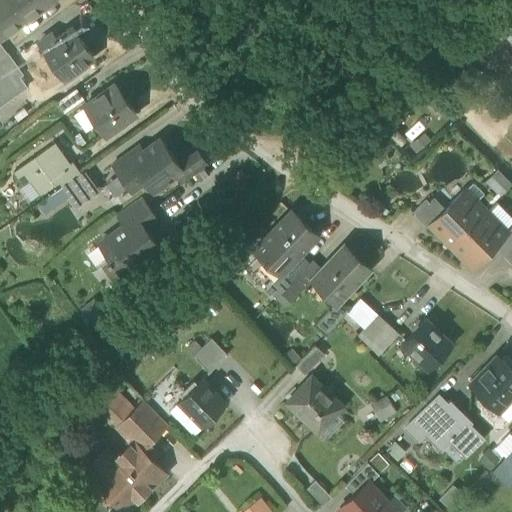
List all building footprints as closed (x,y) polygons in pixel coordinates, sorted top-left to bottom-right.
[(0,0),(0,35),(1,37),(24,21),(9,0),(0,0)] [(9,0),(24,21),(53,0),(9,0)] [(42,49),(50,61),(62,79),(93,57),(72,27),(55,39),(51,33),(37,43),(42,49)] [(0,84),(10,99),(26,87),(11,66),(15,64),(6,52),(0,56),(0,84)] [(97,123),(105,135),(136,113),(115,83),(84,105),(97,123)] [(10,99),(0,84),(0,105),(2,104),(3,105),(10,99)] [(84,99),(76,88),(57,102),(64,113),(84,99)] [(85,132),(97,123),(84,105),(72,113),(85,132)] [(424,132),(409,146),(415,154),(431,140),(424,132)] [(143,181),(151,192),(174,175),(183,169),(179,163),(160,137),(143,150),(140,145),(111,165),(130,191),(143,181)] [(29,180),(39,194),(57,181),(61,186),(80,173),(72,162),(70,164),(55,143),(15,172),(23,184),(29,180)] [(174,175),(181,184),(207,164),(197,150),(179,163),(183,169),(174,175)] [(511,184),(511,181),(498,168),(484,182),(500,197),(511,184)] [(85,169),(80,173),(88,183),(85,185),(69,197),(76,207),(100,190),(85,169)] [(61,186),(69,197),(85,185),(88,183),(80,173),(61,186)] [(473,181),(464,189),(475,201),(484,192),(473,181)] [(44,215),(69,197),(61,186),(36,204),(44,215)] [(430,224),(451,245),(485,211),(475,201),(464,189),(445,209),(430,224)] [(124,225),(130,233),(143,224),(146,229),(158,220),(142,197),(116,216),(123,226),(124,225)] [(416,215),(427,226),(430,224),(445,209),(434,197),(416,215)] [(511,216),(496,200),(485,211),(506,232),(511,226),(511,216)] [(260,266),(274,280),(280,274),(281,274),(300,254),(318,235),(291,210),(254,249),(265,260),(260,266)] [(506,232),(485,211),(451,245),(472,266),(493,245),(506,232)] [(111,262),(124,281),(140,270),(137,266),(161,249),(146,229),(143,224),(130,233),(124,225),(123,226),(104,240),(98,244),(108,259),(107,260),(109,263),(111,262)] [(493,245),(503,255),(511,245),(511,226),(506,232),(493,245)] [(323,284),(339,301),(340,301),(370,269),(345,245),(330,262),(328,260),(321,267),(311,279),(312,280),(320,287),(323,284)] [(511,245),(503,255),(511,264),(511,245)] [(290,283),(292,281),(309,263),(300,254),(281,274),(290,283)] [(313,259),(309,263),(292,281),(301,290),(312,280),(311,279),(321,267),(313,259)] [(280,274),(274,280),(266,288),(276,298),(290,283),(281,274),(280,274)] [(290,283),(276,298),(285,307),(301,290),(292,281),(290,283)] [(94,327),(108,315),(94,297),(80,309),(94,327)] [(360,298),(348,310),(346,312),(364,329),(378,314),(360,298)] [(346,312),(348,310),(338,302),(329,311),(338,320),(346,312)] [(338,320),(329,311),(328,311),(314,326),(324,335),(338,320)] [(361,332),(371,342),(388,324),(378,314),(364,329),(361,332)] [(401,344),(427,369),(452,343),(426,318),(401,344)] [(398,334),(388,324),(371,342),(382,352),(398,334)] [(203,346),(219,362),(228,353),(212,337),(203,346)] [(295,365),(305,374),(324,354),(315,345),(295,365)] [(194,356),(209,372),(219,362),(203,346),(194,356)] [(470,383),(498,410),(511,397),(511,394),(511,369),(497,355),(470,383)] [(286,402),(317,431),(319,429),(340,407),(342,405),(322,386),(321,387),(310,377),(286,402)] [(201,378),(178,400),(202,425),(225,402),(201,378)] [(132,413),(137,408),(114,386),(95,405),(116,426),(124,417),(130,412),(132,413)] [(450,441),(465,455),(483,437),(468,423),(470,421),(449,401),(447,403),(438,393),(405,427),(419,440),(425,433),(433,425),(450,441)] [(397,413),(387,395),(370,404),(379,422),(397,413)] [(511,397),(498,410),(507,419),(511,413),(511,397)] [(124,417),(149,443),(168,424),(145,400),(137,408),(132,413),(130,412),(124,417)] [(194,433),(202,425),(178,400),(170,409),(194,433)] [(340,407),(319,429),(329,438),(349,416),(340,407)] [(116,426),(131,441),(132,439),(142,449),(149,443),(124,417),(116,426)] [(433,425),(425,433),(441,449),(450,441),(433,425)] [(165,472),(142,449),(132,439),(131,441),(114,458),(94,477),(110,493),(108,494),(125,511),(165,472)] [(406,452),(394,440),(385,449),(397,461),(406,452)] [(465,455),(450,441),(441,449),(457,464),(465,455)] [(488,471),(500,459),(488,447),(476,459),(488,471)] [(94,477),(114,458),(104,448),(84,468),(94,478),(94,477)] [(378,451),(367,461),(378,473),(389,463),(378,451)] [(511,464),(504,457),(491,471),(503,483),(511,484),(511,483),(511,464)] [(345,484),(354,494),(367,482),(368,483),(378,473),(367,461),(345,484)] [(307,489),(323,506),(331,497),(315,481),(307,489)] [(339,508),(343,511),(394,511),(395,511),(386,502),(368,483),(367,482),(354,494),(339,508)] [(453,484),(438,499),(449,509),(463,494),(453,484)] [(0,511),(11,501),(0,489),(0,511)] [(395,494),(386,502),(395,511),(404,503),(395,494)] [(240,511),(273,511),(274,511),(261,495),(240,511)]
